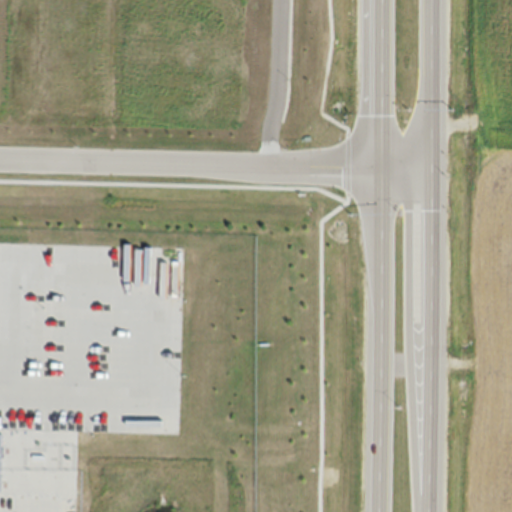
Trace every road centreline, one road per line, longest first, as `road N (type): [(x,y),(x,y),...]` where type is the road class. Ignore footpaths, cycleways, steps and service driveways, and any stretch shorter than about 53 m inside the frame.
road 1 (secondary): [(376,0),(378,511)]
road 2 (secondary): [(431,511),(429,0)]
road 3 (residential): [(431,165),(0,155)]
